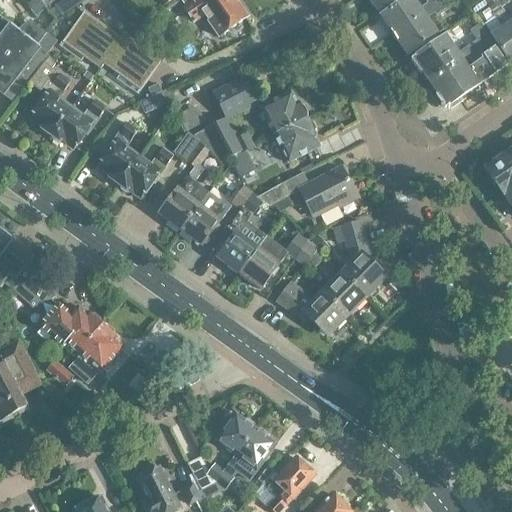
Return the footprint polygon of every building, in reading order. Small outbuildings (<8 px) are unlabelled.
[(45,8),(38,0),(0,0),(3,2),(6,0),(21,0),(36,17),(45,8)] [(38,0),(45,8),(54,1),(53,0),(38,0)] [(203,17),(218,39),(247,18),(237,3),(238,3),(235,0),(193,0),(192,1),(193,2),(182,9),(193,24),(203,17)] [(368,0),(377,13),(395,0),(368,0)] [(408,23),(409,23),(441,1),(440,0),(424,0),(427,3),(418,9),(412,0),(406,0),(381,18),(391,32),(390,33),(391,34),(408,23)] [(484,0),(482,1),(475,6),(482,17),(490,12),(501,30),(491,37),(510,65),(511,63),(511,25),(507,18),(501,10),(494,0),(484,0)] [(509,4),(505,0),(494,0),(500,8),(501,10),(509,4)] [(441,1),(409,23),(408,23),(391,34),(396,42),(397,41),(407,56),(437,36),(425,19),(434,13),(437,17),(447,10),(441,1)] [(103,65),(121,40),(120,39),(105,29),(84,13),(67,37),(79,45),(74,52),(83,59),(100,71),(103,66),(103,65)] [(31,80),(49,57),(0,18),(0,94),(3,96),(10,87),(19,95),(28,84),(31,80)] [(461,62),(472,54),(490,42),(478,25),(469,32),(475,41),(456,54),(445,38),(411,61),(420,74),(422,73),(429,84),(461,62)] [(161,61),(140,46),(124,34),(120,39),(121,40),(103,65),(103,66),(118,76),(128,83),(133,76),(144,85),(161,61)] [(494,48),(490,42),(472,54),(478,63),(467,71),(461,62),(429,84),(433,89),(430,91),(434,97),(433,98),(434,99),(434,98),(440,107),(440,108),(443,107),(446,108),(448,110),(449,109),(448,109),(460,101),(461,103),(462,102),(460,99),(507,67),(494,48)] [(57,63),(49,57),(31,80),(28,84),(40,93),(48,82),(49,83),(56,72),(52,70),(57,63)] [(45,136),(49,135),(51,136),(71,109),(58,100),(71,83),(60,75),(53,86),(54,87),(50,93),(47,91),(40,102),(42,103),(31,119),(38,124),(37,126),(39,128),(40,132),(45,136)] [(226,120),(227,120),(257,104),(244,79),(213,95),(226,120)] [(161,94),(157,85),(147,90),(151,98),(161,94)] [(170,103),(164,92),(161,94),(151,98),(139,104),(144,115),(170,103)] [(274,137),(306,121),(305,119),(307,114),(304,107),(298,107),(297,105),(296,105),(290,94),(260,110),(274,137)] [(95,101),(83,118),(71,109),(51,136),(53,138),(53,141),(59,145),(62,145),(64,146),(66,145),(73,150),(85,135),(87,136),(95,126),(93,124),(97,118),(98,120),(106,109),(95,101)] [(226,120),(193,136),(220,164),(228,159),(243,151),(237,139),(227,120),(226,120)] [(274,137),(287,164),(318,148),(313,137),(314,137),(313,135),(315,130),(312,123),(306,123),(306,121),(274,137)] [(112,184),(116,184),(118,185),(138,158),(125,149),(138,132),(127,124),(119,135),(121,136),(117,142),(115,140),(107,151),(109,152),(98,168),(105,173),(104,175),(106,177),(107,180),(112,184)] [(187,133),(172,153),(184,162),(197,144),(198,142),(187,133)] [(237,139),(243,151),(244,152),(252,148),(246,135),(237,139)] [(184,162),(196,170),(208,152),(197,144),(184,162)] [(162,150),(150,167),(138,158),(118,185),(120,186),(120,190),(126,194),(129,193),(132,195),(133,193),(141,199),(152,183),(154,185),(162,175),(160,173),(164,167),(166,168),(173,158),(162,150)] [(253,171),(244,152),(243,151),(228,159),(238,179),(253,171)] [(487,173),(503,195),(511,188),(511,151),(488,168),(487,173)] [(341,170),(309,186),(299,192),(313,218),(355,196),(341,170)] [(187,177),(159,215),(168,222),(167,224),(177,231),(178,230),(180,231),(208,193),(187,177)] [(253,193),(243,186),(230,203),(240,211),(253,193)] [(282,186),(259,198),(263,201),(262,203),(269,209),(289,198),(282,186)] [(511,188),(503,195),(511,208),(511,188)] [(208,193),(180,231),(182,232),(181,234),(191,241),(192,240),(201,247),(231,208),(220,200),(219,201),(208,193)] [(235,235),(217,259),(227,266),(226,267),(236,275),(237,273),(238,275),(256,251),(265,238),(254,230),(246,224),(245,223),(247,220),(239,213),(227,229),(235,235)] [(366,298),(386,279),(366,259),(370,255),(361,223),(334,231),(338,245),(345,243),(348,252),(350,251),(353,264),(343,274),(366,298)] [(0,286),(2,284),(11,290),(37,278),(24,267),(24,266),(8,255),(6,258),(1,254),(10,241),(9,240),(8,236),(2,232),(0,231),(0,286)] [(297,233),(284,252),(296,260),(308,243),(308,242),(297,233)] [(238,275),(240,276),(239,277),(249,285),(250,283),(260,291),(287,254),(265,238),(256,251),(238,275)] [(318,238),(312,244),(323,255),(329,249),(318,238)] [(308,243),(296,260),(305,266),(310,261),(316,265),(323,256),(308,243)] [(346,318),(366,298),(343,274),(322,295),(346,318)] [(11,290),(32,309),(56,298),(34,279),(11,290)] [(277,303),(303,322),(307,318),(327,337),(346,318),(322,295),(312,305),(305,300),(307,297),(290,285),(277,303)] [(100,326),(100,321),(94,315),(89,316),(87,315),(86,316),(78,308),(70,317),(58,306),(39,328),(62,347),(65,343),(78,354),(101,327),(100,326)] [(78,354),(101,374),(123,348),(115,340),(116,339),(114,338),(114,333),(108,327),(103,328),(101,327),(78,354)] [(33,380),(36,379),(18,343),(0,352),(0,424),(0,425),(11,419),(10,417),(25,409),(19,397),(38,387),(37,386),(36,386),(33,380)] [(55,380),(63,371),(54,363),(46,372),(55,380)] [(64,387),(72,378),(63,371),(55,380),(64,387)] [(235,457),(255,430),(254,429),(253,426),(247,421),(244,422),(235,415),(223,432),(220,430),(213,440),(235,457)] [(255,431),(228,468),(235,474),(241,467),(240,466),(243,462),(255,472),(275,445),(266,439),(266,435),(261,431),(255,431)] [(201,492),(216,484),(224,473),(214,466),(209,474),(201,459),(188,465),(201,492)] [(273,482),(267,489),(278,500),(269,510),(271,511),(281,511),(314,477),(306,469),(305,466),(301,462),(298,461),(295,459),(273,482)] [(143,473),(142,476),(137,479),(148,501),(141,504),(145,511),(177,511),(180,511),(158,468),(152,471),(148,470),(143,473)] [(224,473),(216,484),(225,491),(233,480),(224,473)] [(192,486),(182,491),(189,506),(195,502),(199,511),(204,511),(208,510),(202,499),(200,500),(192,486)] [(316,511),(347,511),(343,507),(343,504),(339,500),(336,499),(333,496),(316,511)] [(106,511),(99,499),(87,505),(84,503),(78,506),(78,510),(74,511),(106,511)]
